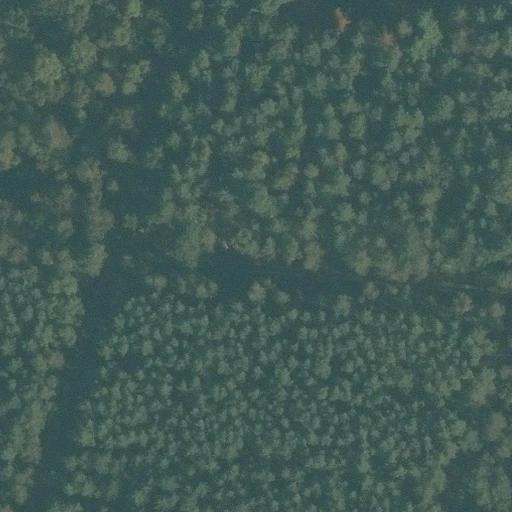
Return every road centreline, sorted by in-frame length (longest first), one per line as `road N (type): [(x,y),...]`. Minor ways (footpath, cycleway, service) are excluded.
road 1 (track): [(36,511),(197,0)]
road 2 (track): [(511,299),(0,239)]
road 3 (track): [(454,511),(511,341)]
